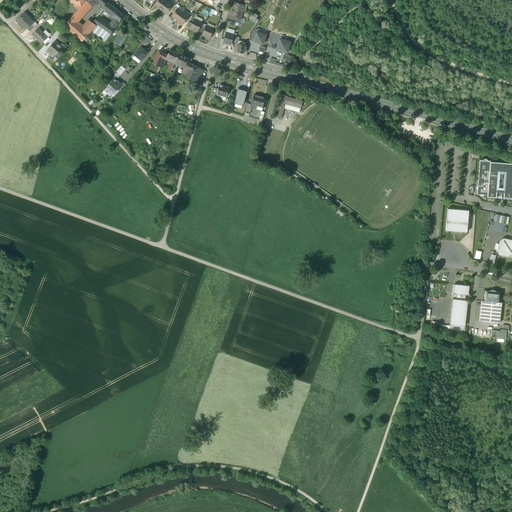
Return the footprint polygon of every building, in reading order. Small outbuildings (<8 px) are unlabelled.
[(82,2),(80,0),(76,0),(73,5),(78,9),(84,3),(82,2)] [(158,0),(157,1),(155,5),(160,9),(166,1),(164,0),(158,0)] [(86,1),(71,18),(76,22),(92,5),(86,1)] [(171,5),(166,1),(160,9),(166,13),(169,9),(172,6),(171,5)] [(104,5),(102,8),(103,9),(116,18),(120,13),(117,11),(118,10),(106,2),(104,5)] [(240,4),(234,3),(232,9),(242,12),(244,6),(240,4)] [(174,13),(172,16),(177,20),(183,13),(177,9),(174,13)] [(242,12),(232,9),(230,16),(236,17),(241,18),(242,12)] [(116,18),(110,26),(111,30),(112,31),(123,15),(120,13),(116,18)] [(188,17),(183,13),(177,20),(183,24),(186,20),(188,17)] [(256,23),(258,19),(256,18),(258,15),(255,13),(253,16),(251,15),(249,18),(256,23)] [(28,19),(23,14),(17,20),(27,30),(33,23),(28,19)] [(100,18),(97,17),(93,23),(96,25),(92,30),(95,32),(105,39),(111,30),(110,26),(100,18)] [(76,22),(71,18),(65,25),(83,41),(89,34),(83,28),(76,22)] [(201,22),(195,19),(190,28),(197,31),(200,25),(201,22)] [(91,24),(88,22),(83,28),(89,34),(90,33),(92,30),(96,25),(93,23),(91,24)] [(213,29),(206,26),(206,27),(203,34),(202,34),(209,38),(213,29)] [(43,33),(38,28),(32,34),(41,44),(48,38),(43,33)] [(56,32),(51,38),(53,40),(56,39),(59,35),(58,34),(56,32)] [(233,35),(226,33),(223,43),(231,45),(231,42),(233,35)] [(265,35),(256,33),(254,42),(263,44),(265,35)] [(124,40),(118,36),(114,42),(120,46),(124,40)] [(146,36),(141,42),(146,46),(151,40),(146,36)] [(290,42),(280,39),(277,50),(287,53),(290,42)] [(63,48),(54,41),(47,50),(56,57),(63,48)] [(245,45),(238,44),(237,52),(243,54),(244,51),(245,51),(246,47),(245,47),(245,45)] [(141,46),(134,55),(140,60),(148,52),(141,46)] [(179,53),(170,49),(167,55),(166,58),(173,61),(175,62),(179,53)] [(167,55),(159,51),(153,64),(158,66),(162,56),(166,58),(167,55)] [(189,58),(179,53),(175,62),(178,63),(185,67),(187,63),(189,58)] [(284,54),(282,60),(291,62),(292,57),(284,54)] [(203,70),(192,64),(189,69),(185,79),(196,84),(203,70)] [(120,68),(119,68),(115,72),(120,76),(124,72),(120,68)] [(116,81),(114,79),(104,90),(107,92),(108,95),(109,96),(111,95),(111,96),(117,89),(121,84),(117,80),(116,81)] [(125,84),(123,82),(121,84),(117,89),(120,91),(125,84)] [(220,85),(219,85),(218,89),(217,94),(217,93),(217,94),(216,94),(226,97),(229,87),(223,86),(220,85)] [(235,103),(243,106),(246,91),(238,89),(235,103)] [(287,96),(281,94),(275,117),(281,119),(285,104),(300,108),(302,101),(287,97),(287,96)] [(254,95),(253,95),(252,99),(251,105),(252,105),(258,106),(257,109),(262,110),(265,98),(257,96),(254,95)] [(251,105),(246,103),(244,112),(250,114),(252,105),(251,105)] [(483,159),(482,160),(480,160),(477,194),(487,195),(490,162),(490,161),(487,160),(486,159),(485,159),(484,159),(483,159)] [(511,163),(490,162),(487,198),(511,199),(511,163)] [(469,210),(447,208),(446,222),(446,230),(467,232),(467,224),(469,210)] [(511,239),(511,240),(503,238),(499,241),(497,252),(498,255),(508,257),(510,255),(511,257),(511,239)] [(469,286),(454,284),(453,294),(456,294),(465,295),(468,295),(469,286)] [(490,290),(488,291),(485,291),(484,301),(499,303),(500,293),(497,292),(495,291),(493,290),(490,290)] [(455,299),(452,299),(450,324),(465,326),(468,301),(465,300),(455,299)] [(484,301),(481,301),(479,321),(499,323),(501,303),(499,303),(484,301)] [(506,330),(501,330),(500,332),(497,331),(497,337),(497,338),(505,339),(506,330)]
